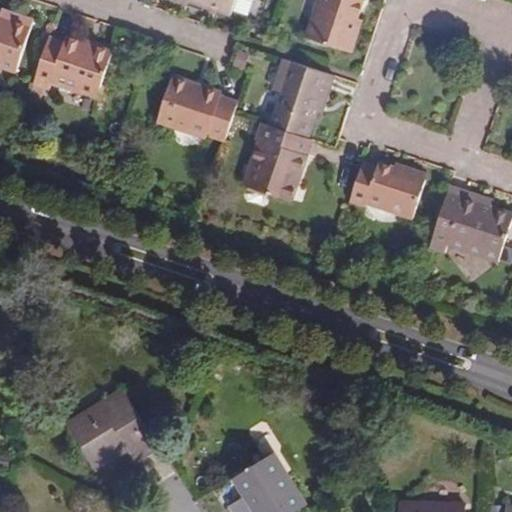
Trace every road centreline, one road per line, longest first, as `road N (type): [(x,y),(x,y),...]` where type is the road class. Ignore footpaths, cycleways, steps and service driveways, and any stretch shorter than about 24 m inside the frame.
road 1 (residential): [(509,370),(0,199)]
road 2 (residential): [(0,220),(504,389)]
road 3 (residential): [(399,0),(360,124),(458,155)]
road 4 (residential): [(458,155),(498,28)]
